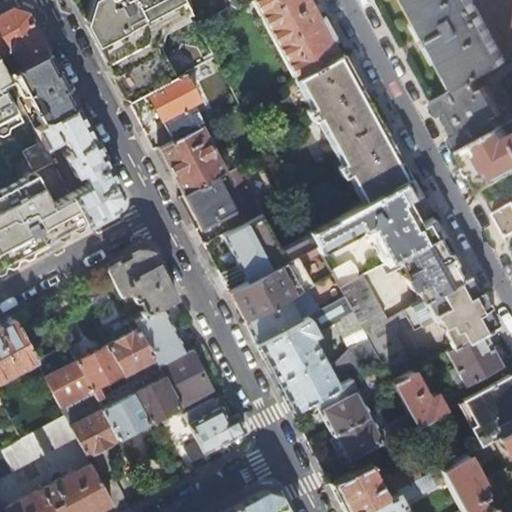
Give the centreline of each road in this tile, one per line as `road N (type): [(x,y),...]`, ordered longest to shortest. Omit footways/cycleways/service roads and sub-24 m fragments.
road 1 (residential): [(511,306),(343,0)]
road 2 (residential): [(159,214),(282,451)]
road 3 (residential): [(44,0),(159,214)]
road 4 (residential): [(159,214),(0,296)]
road 5 (residential): [(167,511),(282,451)]
